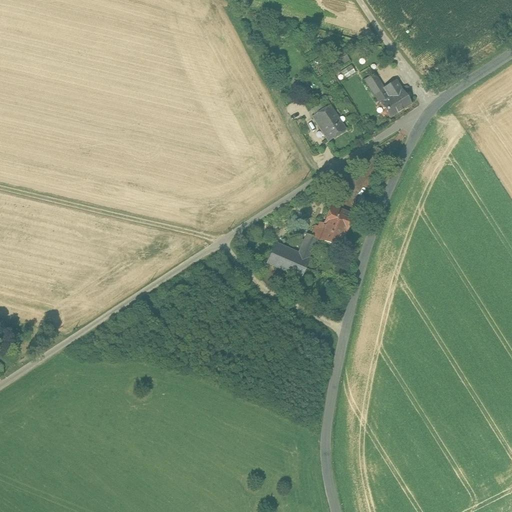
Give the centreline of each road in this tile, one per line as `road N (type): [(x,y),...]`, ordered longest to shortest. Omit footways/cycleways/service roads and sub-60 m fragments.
road 1 (unclassified): [(217,242),(0,386)]
road 2 (unclassified): [(431,105),(217,242)]
road 3 (tertiary): [(345,330),(366,255),(431,105)]
road 4 (track): [(217,242),(0,185)]
road 5 (tertiary): [(335,511),(325,455),(345,330)]
road 6 (unclassified): [(345,330),(265,290),(217,242)]
road 7 (unclassified): [(431,105),(360,0)]
